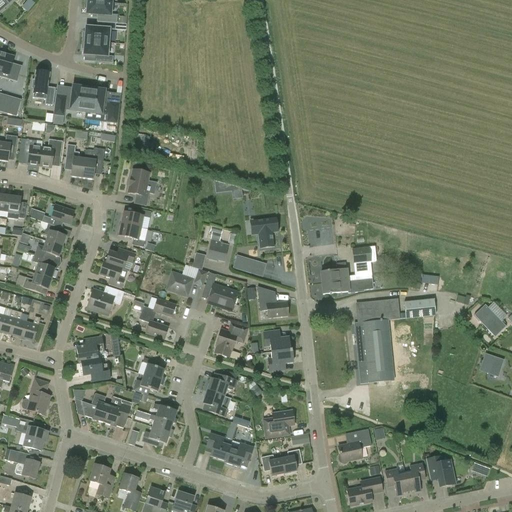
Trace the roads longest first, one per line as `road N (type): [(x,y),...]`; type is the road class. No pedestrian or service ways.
road 1 (residential): [(326,484),(290,198)]
road 2 (residential): [(58,357),(96,234),(96,201),(0,176)]
road 3 (unclassified): [(290,198),(259,0)]
road 4 (residential): [(184,472),(263,496),(326,484)]
road 5 (residential): [(184,472),(195,439),(186,398),(201,352)]
road 6 (residential): [(68,435),(184,472)]
